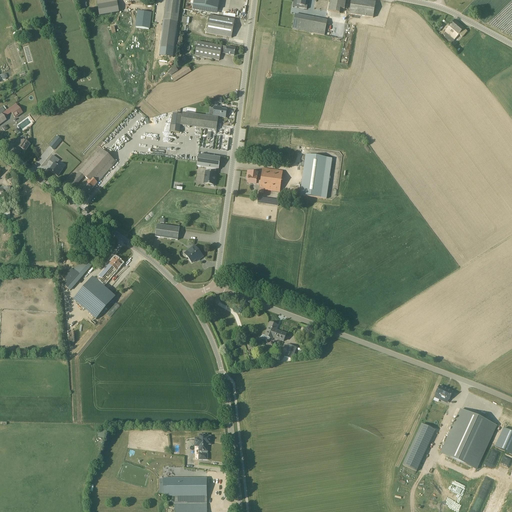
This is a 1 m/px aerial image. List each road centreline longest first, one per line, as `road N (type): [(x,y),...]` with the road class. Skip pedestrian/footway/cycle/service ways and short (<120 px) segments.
road 1 (unclassified): [(511,402),(213,289)]
road 2 (unclassified): [(213,289),(253,0)]
road 3 (tertiary): [(188,296),(139,249),(0,150)]
road 4 (tertiary): [(239,511),(221,370),(188,296)]
